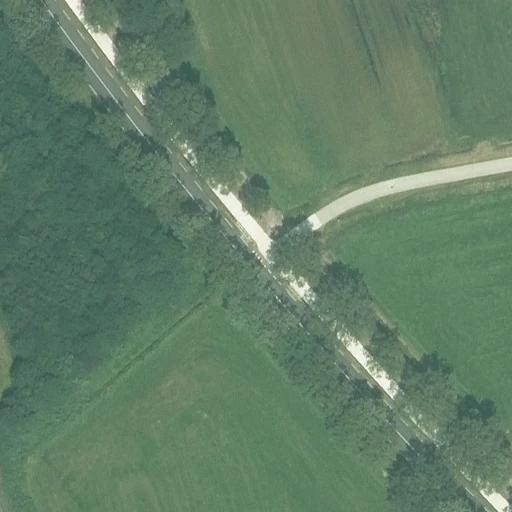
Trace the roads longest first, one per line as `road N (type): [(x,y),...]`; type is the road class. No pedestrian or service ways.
road 1 (secondary): [(252,269),(41,0)]
road 2 (secondary): [(471,511),(252,269)]
road 3 (unclassified): [(252,269),(310,224),(372,191),(511,163)]
